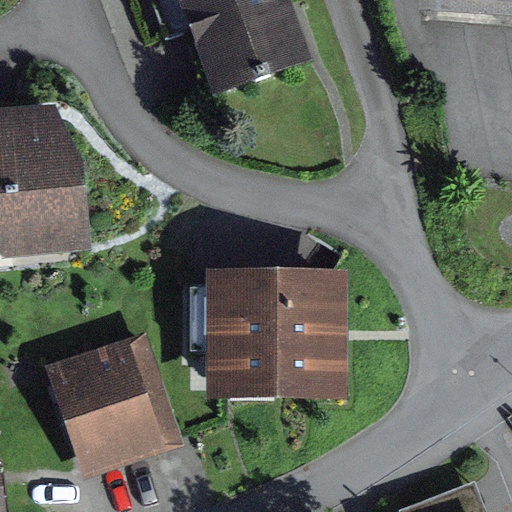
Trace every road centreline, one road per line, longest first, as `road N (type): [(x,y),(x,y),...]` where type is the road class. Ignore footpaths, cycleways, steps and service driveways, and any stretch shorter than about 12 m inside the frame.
road 1 (residential): [(391,218),(241,191),(193,173),(139,135),(102,83),(71,0)]
road 2 (residential): [(266,511),(342,478),(475,388)]
road 3 (residential): [(391,218),(380,114),(342,0)]
road 4 (residential): [(475,388),(391,218)]
